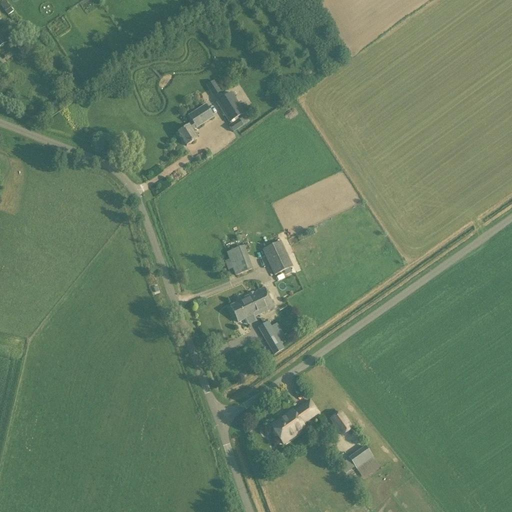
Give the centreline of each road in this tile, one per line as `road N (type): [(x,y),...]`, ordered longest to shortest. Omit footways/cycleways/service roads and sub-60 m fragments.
road 1 (unclassified): [(218,424),(124,174),(0,123)]
road 2 (unclassified): [(218,424),(511,219)]
